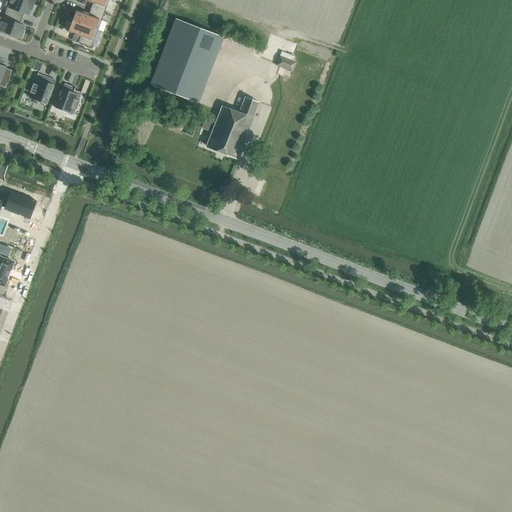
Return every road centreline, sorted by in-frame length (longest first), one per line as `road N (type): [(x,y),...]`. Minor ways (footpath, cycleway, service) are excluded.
road 1 (tertiary): [(511,331),(73,163)]
road 2 (residential): [(0,355),(73,163)]
